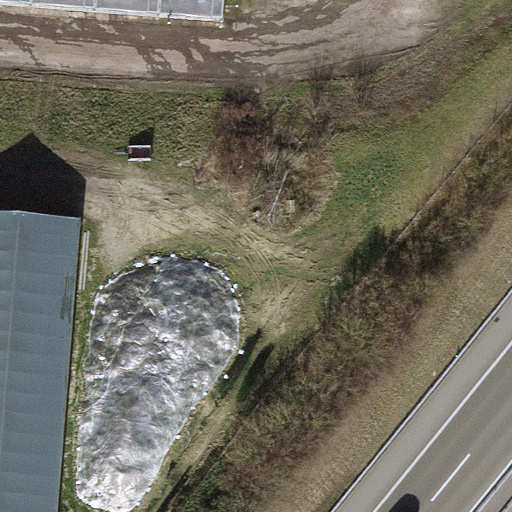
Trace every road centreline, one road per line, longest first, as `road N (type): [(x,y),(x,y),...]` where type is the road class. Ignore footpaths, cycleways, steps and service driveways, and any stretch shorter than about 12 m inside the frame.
road 1 (track): [(0,196),(285,218),(435,153),(511,71)]
road 2 (track): [(0,36),(229,50),(395,0)]
road 3 (motorway): [(511,405),(426,511)]
